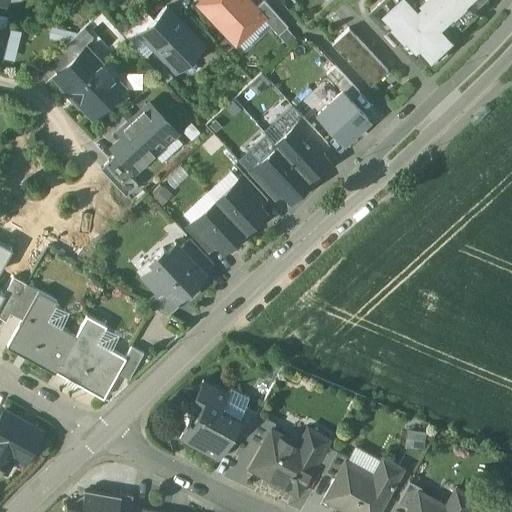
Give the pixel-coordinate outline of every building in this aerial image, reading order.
[(255,9),(247,0),(203,0),(199,4),(236,44),(263,19),(264,18),(255,9)] [(378,0),(368,10),(385,29),(388,27),(398,38),(396,41),(419,66),(456,32),(448,23),(452,18),(460,26),(476,11),(472,7),(479,0),(378,0)] [(288,27),(264,1),(255,9),(264,18),(263,19),(278,36),(288,27)] [(204,47),(167,7),(153,20),(139,34),(176,73),(204,47)] [(145,11),(122,33),(130,41),(139,34),(153,20),(145,11)] [(387,70),(349,28),(332,44),(371,86),(387,70)] [(72,38),(46,62),(57,74),(83,49),(72,38)] [(57,74),(55,76),(92,116),(100,108),(101,108),(103,108),(107,105),(111,102),(114,96),(110,91),(119,83),(115,79),(115,78),(113,72),(110,68),(106,65),(100,62),(86,47),(83,49),(57,74)] [(327,75),(350,101),(359,93),(336,67),(327,75)] [(340,91),(315,114),(341,142),(366,118),(350,101),(340,91)] [(149,103),(133,118),(118,132),(126,140),(125,146),(118,153),(134,171),(176,132),(149,103)] [(303,116),(294,124),(319,150),(327,142),(303,116)] [(294,124),(274,143),(276,146),(277,145),(307,177),(308,177),(327,159),(319,150),(294,124)] [(307,177),(277,145),(276,146),(257,163),(282,190),(290,198),(310,180),(308,177),(307,177)] [(118,153),(101,168),(125,195),(137,184),(129,176),(134,171),(118,153)] [(282,190),(257,163),(248,171),(273,198),(282,190)] [(266,197),(244,173),(235,182),(257,205),(266,197)] [(257,205),(235,182),(215,200),(244,231),(264,212),(257,205)] [(215,200),(195,219),(216,242),(216,243),(223,250),(244,231),(215,200)] [(216,242),(195,219),(186,227),(207,251),(216,243),(216,242)] [(213,263),(190,238),(180,247),(204,272),(213,263)] [(175,241),(165,250),(163,248),(150,260),(154,264),(142,275),(159,293),(163,289),(174,302),(184,292),(186,294),(196,286),(196,287),(198,285),(195,282),(205,273),(204,272),(180,247),(175,241)] [(0,269),(11,250),(0,244),(0,269)] [(26,285),(12,277),(3,295),(4,296),(0,302),(0,319),(5,322),(9,314),(26,285)] [(26,285),(9,314),(21,320),(37,291),(26,285)] [(174,302),(163,289),(159,293),(149,302),(170,313),(178,306),(174,302)] [(75,336),(46,320),(56,302),(37,291),(21,320),(6,347),(54,374),(55,372),(75,336)] [(75,336),(55,372),(102,398),(117,373),(125,358),(124,358),(96,342),(105,326),(86,316),(75,336)] [(131,346),(124,358),(125,358),(117,373),(128,379),(143,353),(131,346)] [(228,393),(202,379),(187,406),(196,411),(191,421),(188,420),(179,437),(218,459),(234,429),(240,418),(238,416),(220,407),(228,393)] [(249,398),(231,388),(228,393),(220,407),(238,416),(244,405),(245,406),(249,398)] [(245,406),(244,405),(238,416),(240,418),(234,429),(245,435),(257,413),(245,406)] [(0,466),(8,453),(24,462),(40,433),(3,412),(0,416),(0,466)] [(276,423),(257,413),(245,435),(262,445),(271,429),(272,429),(276,423)] [(272,429),(271,429),(262,445),(249,468),(298,495),(314,466),(326,444),(328,439),(307,428),(294,451),(284,445),(288,438),(272,429)] [(336,450),(326,444),(314,466),(325,472),(336,450)] [(349,457),(336,450),(325,472),(335,477),(336,478),(346,461),(349,457)] [(346,461),(336,478),(335,477),(324,499),(347,511),(378,511),(402,469),(382,458),(373,476),(346,461)] [(409,481),(398,502),(408,508),(418,491),(419,491),(421,488),(409,481)] [(419,491),(418,491),(408,508),(406,511),(467,511),(475,499),(455,488),(445,506),(419,491)] [(118,497),(84,491),(81,506),(66,503),(64,511),(117,511),(120,497),(118,497)] [(132,496),(119,493),(118,497),(120,497),(117,511),(129,511),(130,508),(132,496)] [(487,503),(481,511),(497,511),(499,510),(487,503)]
